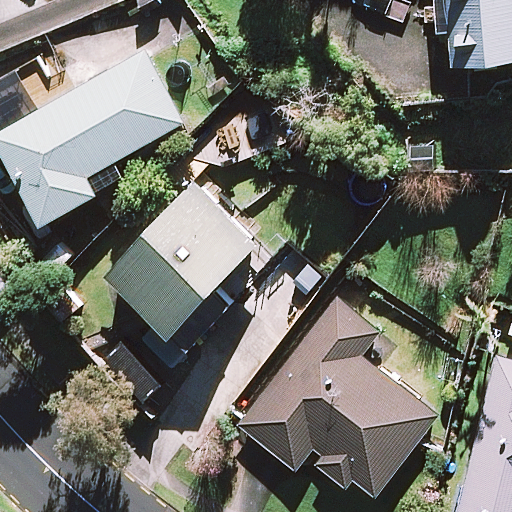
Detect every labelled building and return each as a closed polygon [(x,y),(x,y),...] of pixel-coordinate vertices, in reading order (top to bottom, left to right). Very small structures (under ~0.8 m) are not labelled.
[(511,53),(511,0),(443,0),(446,57),(511,53)] [(182,119),(144,50),(0,129),(0,133),(46,217),(121,175),(111,157),(182,119)] [(259,237),(195,178),(109,271),(172,330),(259,237)] [(312,268),(294,252),(266,283),(283,299),(312,268)] [(382,329),(332,293),(287,354),(293,358),(244,425),(299,465),(312,448),(376,495),(438,410),(363,355),(382,329)] [(511,511),(511,358),(493,354),(454,511),(511,511)]
